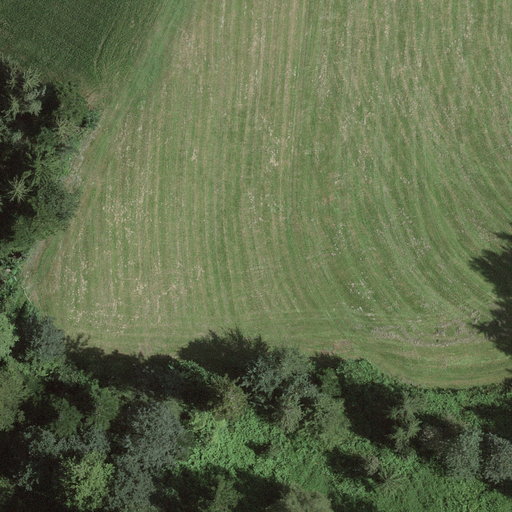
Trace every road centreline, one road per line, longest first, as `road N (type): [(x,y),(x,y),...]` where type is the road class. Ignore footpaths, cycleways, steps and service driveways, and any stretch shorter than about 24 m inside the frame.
road 1 (track): [(511,373),(455,385),(401,373),(351,336),(306,270),(291,166),(314,0)]
road 2 (track): [(170,0),(47,251)]
